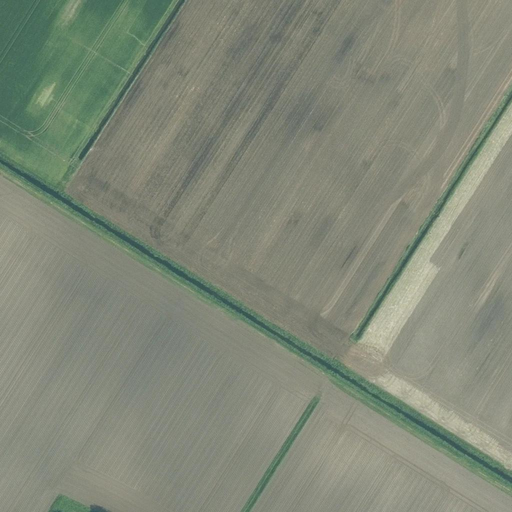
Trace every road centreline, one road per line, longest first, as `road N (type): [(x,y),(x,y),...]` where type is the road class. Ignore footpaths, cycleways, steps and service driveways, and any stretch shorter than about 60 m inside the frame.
road 1 (track): [(334,378),(0,171)]
road 2 (track): [(511,489),(334,378),(253,511)]
